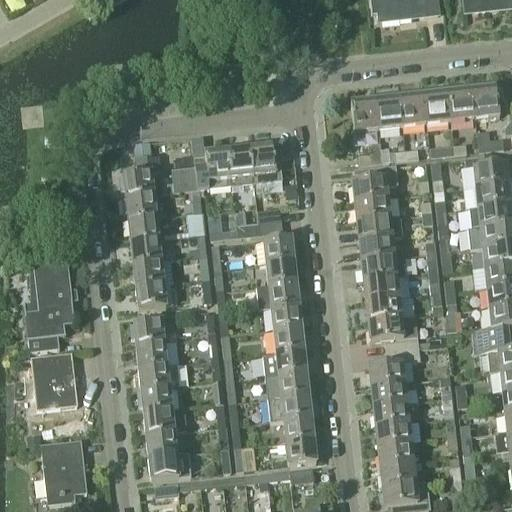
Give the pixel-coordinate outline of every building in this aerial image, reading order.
[(375,0),(375,1),(370,1),(372,18),(377,17),(378,26),(413,22),(412,15),(421,14),(422,21),(437,20),(434,0),(375,0)] [(499,14),(498,2),(508,1),(507,0),(462,0),(464,17),(499,14)] [(495,92),(470,94),(473,124),(499,121),(495,92)] [(470,94),(446,97),(450,126),(473,124),(470,94)] [(446,97),(422,100),(426,129),(450,126),(446,97)] [(422,100),(399,103),(402,132),(426,129),(422,100)] [(399,103),(374,106),(377,135),(402,132),(399,103)] [(377,135),(374,106),(350,108),(353,137),(377,135)] [(476,137),(478,158),(504,155),(502,144),(490,145),(489,136),(476,137)] [(382,168),(380,154),(380,148),(368,149),(369,159),(357,160),(358,170),(382,168)] [(463,149),(452,150),(453,160),(464,159),(463,149)] [(453,160),(452,150),(441,152),(442,162),(453,160)] [(272,151),(249,154),(253,189),(281,186),(280,172),(275,172),(272,151)] [(249,154),(227,156),(230,192),(253,189),(249,154)] [(415,154),(404,155),(405,165),(416,164),(415,154)] [(405,165),(404,155),(393,157),(394,167),(405,165)] [(205,171),(193,172),(196,196),(199,195),(208,194),(230,192),(227,156),(203,159),(205,171)] [(473,172),(475,193),(509,189),(507,169),(501,170),(500,161),(478,163),(479,172),(473,172)] [(123,181),(119,181),(120,196),(124,195),(125,201),(121,202),(121,204),(152,200),(150,178),(158,177),(156,163),(150,163),(134,165),(136,178),(122,180),(123,181)] [(440,167),(431,168),(434,198),(443,197),(440,167)] [(351,185),(354,207),(388,203),(387,191),(397,190),(395,171),(354,175),(355,185),(351,185)] [(196,196),(193,172),(181,173),(170,175),(171,189),(172,198),(184,197),(191,196),(196,196)] [(417,188),(418,200),(428,198),(427,186),(417,188)] [(161,199),(172,198),(171,189),(160,190),(161,199)] [(475,193),(478,213),(511,209),(509,189),(475,193)] [(294,191),(283,192),(284,204),(295,204),(294,191)] [(152,200),(121,204),(123,218),(127,218),(128,226),(155,223),(152,200)] [(354,207),(356,227),(396,222),(394,203),(388,203),(354,207)] [(435,206),(436,218),(445,217),(444,205),(435,206)] [(419,208),(421,220),(431,218),(429,206),(419,208)] [(480,232),(511,228),(511,216),(511,209),(478,213),(470,214),(472,233),(480,232)] [(256,217),(257,229),(280,227),(279,214),(256,217)] [(194,218),(186,219),(187,236),(188,242),(204,240),(202,217),(194,218)] [(445,217),(436,218),(437,230),(446,229),(445,217)] [(431,218),(421,220),(422,231),(432,230),(431,218)] [(356,227),(359,247),(393,243),(401,242),(398,222),(396,222),(356,227)] [(155,223),(128,226),(130,249),(158,245),(155,223)] [(282,238),(280,227),(257,229),(259,241),(282,238)] [(482,252),(482,253),(511,249),(511,228),(480,232),(472,233),(468,233),(470,253),(482,252)] [(235,231),(235,235),(236,243),(259,241),(257,229),(235,231)] [(236,243),(235,235),(209,238),(210,246),(236,243)] [(187,236),(162,239),(163,245),(188,242),(187,236)] [(204,240),(188,242),(191,264),(199,263),(207,262),(204,240)] [(263,246),(266,269),(293,266),(290,243),(263,246)] [(359,247),(361,267),(395,263),(393,243),(359,247)] [(158,245),(130,249),(133,271),(160,268),(166,267),(163,245),(158,245)] [(439,246),(440,258),(449,257),(448,245),(439,246)] [(424,248),(425,259),(435,258),(434,246),(424,248)] [(511,249),(482,253),(485,273),(511,269),(511,249)] [(210,252),(213,276),(220,275),(217,251),(210,252)] [(449,257),(440,258),(442,270),(451,269),(449,257)] [(435,258),(425,259),(427,271),(436,270),(435,258)] [(201,275),(185,277),(186,286),(202,284),(202,286),(209,285),(207,262),(199,263),(201,275)] [(361,267),(363,287),(397,283),(407,282),(405,262),(395,263),(361,267)] [(266,269),(268,292),(295,289),(293,266),(266,269)] [(23,307),(29,358),(59,355),(57,342),(64,341),(63,329),(74,328),(71,302),(73,301),(72,295),(70,295),(67,268),(29,273),(29,307),(23,307)] [(133,271),(129,271),(131,286),(134,285),(135,293),(163,290),(160,268),(133,271)] [(511,269),(485,273),(487,293),(511,289),(511,269)] [(213,276),(216,298),(223,297),(220,275),(213,276)] [(363,287),(366,307),(400,303),(397,283),(363,287)] [(209,285),(202,286),(204,309),(212,308),(209,285)] [(444,286),(445,298),(454,297),(452,285),(444,286)] [(428,288),(430,300),(440,298),(438,286),(428,288)] [(258,316),(271,314),(298,311),(295,289),(268,292),(255,293),(258,316)] [(511,289),(487,293),(489,313),(511,309),(511,289)] [(163,290),(135,293),(138,316),(166,313),(163,290)] [(218,320),(225,320),(223,297),(216,298),(218,320)] [(454,297),(445,298),(446,310),(455,309),(454,297)] [(440,298),(430,300),(431,311),(441,310),(440,298)] [(366,307),(368,327),(402,323),(400,303),(366,307)] [(511,309),(489,313),(492,334),(510,332),(511,331),(511,309)] [(271,314),(273,336),(301,334),(298,311),(271,314)] [(206,317),(209,344),(216,343),(213,316),(206,317)] [(218,320),(221,342),(228,341),(225,320),(218,320)] [(385,347),(386,358),(418,354),(417,343),(415,321),(402,323),(368,327),(371,348),(385,346),(385,347)] [(453,323),(444,324),(445,336),(454,335),(453,323)] [(133,329),(129,330),(131,345),(135,344),(136,352),(164,349),(161,326),(133,329)] [(477,335),(479,347),(511,343),(510,332),(492,334),(477,335)] [(273,336),(276,359),(303,356),(301,334),(273,336)] [(221,342),(223,365),(230,364),(228,341),(221,342)] [(209,344),(211,366),(218,365),(216,343),(209,344)] [(490,378),(500,377),(500,376),(511,375),(511,349),(511,343),(479,347),(480,359),(487,358),(490,378)] [(164,349),(136,352),(138,374),(166,371),(164,349)] [(369,371),(371,392),(405,388),(402,367),(420,365),(418,354),(386,358),(387,369),(369,371)] [(276,359),(278,381),(306,379),(303,356),(276,359)] [(31,364),(36,416),(76,412),(70,360),(31,364)] [(230,364),(223,365),(226,387),(233,386),(230,364)] [(211,366),(214,388),(221,387),(218,365),(211,366)] [(166,371),(138,374),(141,397),(169,393),(177,392),(174,370),(166,371)] [(500,377),(502,396),(511,395),(511,375),(500,376),(500,377)] [(265,383),(267,405),(309,401),(306,379),(278,381),(265,383)] [(233,386),(226,387),(228,409),(235,409),(233,386)] [(214,388),(216,411),(223,410),(221,387),(214,388)] [(371,392),(374,412),(407,408),(406,397),(415,396),(414,387),(405,388),(371,392)] [(455,390),(457,402),(466,401),(464,389),(455,390)] [(440,392),(441,404),(451,402),(450,390),(440,392)] [(141,397),(137,397),(139,412),(142,411),(143,419),(172,416),(169,393),(141,397)] [(511,395),(502,396),(504,417),(511,415),(511,395)] [(270,427),(284,426),(311,423),(309,401),(267,405),(270,427)] [(466,401),(457,402),(458,414),(467,413),(466,401)] [(451,402),(441,404),(443,415),(452,414),(451,402)] [(374,412),(376,432),(409,428),(407,408),(374,412)] [(228,409),(231,431),(238,431),(235,409),(228,409)] [(216,411),(219,433),(226,432),(223,410),(216,411)] [(172,416),(143,419),(146,441),(174,438),(186,437),(183,415),(172,416)] [(284,426),(286,448),(314,445),(311,423),(284,426)] [(376,432),(379,452),(412,448),(409,428),(376,432)] [(469,429),(460,430),(461,442),(470,441),(469,429)] [(231,431),(234,454),(240,453),(238,431),(231,431)] [(444,432),(446,444),(456,443),(454,431),(444,432)] [(219,433),(221,456),(228,455),(226,432),(219,433)] [(174,438),(146,441),(149,464),(177,461),(174,438)] [(38,439),(25,440),(26,450),(39,448),(38,439)] [(470,441),(461,442),(463,462),(472,461),(470,441)] [(456,443),(446,444),(447,456),(457,455),(456,443)] [(314,445),(286,448),(289,472),(317,469),(314,445)] [(41,452),(46,503),(48,503),(48,511),(75,509),(74,501),(86,499),(80,447),(41,452)] [(379,452),(381,472),(414,468),(412,448),(379,452)] [(240,453),(234,454),(236,477),(243,476),(240,453)] [(228,455),(221,456),(224,479),(231,478),(228,455)] [(177,461),(149,464),(151,487),(191,482),(188,459),(177,461)] [(472,461),(463,462),(466,482),(475,481),(472,461)] [(381,472),(383,492),(416,488),(414,468),(381,472)] [(449,472),(450,484),(460,483),(459,471),(449,472)] [(312,475),(288,478),(289,486),(290,486),(290,490),(314,487),(312,475)] [(288,478),(266,480),(267,488),(289,486),(288,478)] [(266,480),(244,483),(245,490),(267,488),(266,480)] [(475,481),(466,482),(467,494),(476,493),(475,481)] [(244,483),(222,485),(222,493),(245,490),(244,483)] [(460,483),(450,484),(452,496),(461,495),(460,483)] [(222,485),(199,488),(199,495),(222,493),(222,485)] [(199,488),(176,490),(177,498),(178,498),(199,495),(199,488)] [(416,488),(383,492),(386,511),(390,511),(389,511),(429,511),(427,488),(416,489),(416,488)] [(177,498),(176,490),(153,492),(155,505),(179,502),(178,498),(177,498)]
